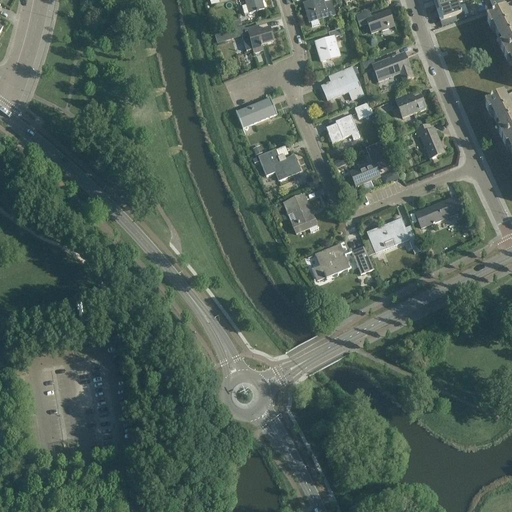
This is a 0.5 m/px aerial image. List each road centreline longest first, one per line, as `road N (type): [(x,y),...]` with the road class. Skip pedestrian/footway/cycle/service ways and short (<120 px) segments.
road 1 (tertiary): [(238,377),(195,307),(125,223),(0,113)]
road 2 (residential): [(475,164),(371,217),(352,217),(287,78)]
road 3 (tertiary): [(263,385),(511,256)]
road 4 (residential): [(475,164),(411,0)]
road 5 (unclassified): [(124,470),(0,497)]
